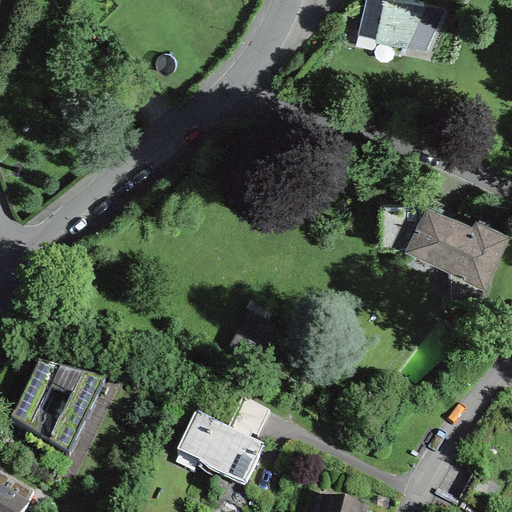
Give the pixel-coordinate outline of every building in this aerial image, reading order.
[(365,0),(358,31),(402,41),(401,46),(405,47),(406,43),(426,47),(445,6),(418,0),(365,0)] [(127,77),(117,87),(137,107),(138,106),(147,97),(127,77)] [(381,243),(411,243),(427,210),(419,206),(419,203),(393,203),(381,203),(381,243)] [(429,205),(427,210),(411,243),(452,263),(451,265),(451,266),(451,268),(451,297),(477,297),(477,274),(484,275),(504,233),(477,220),(473,226),(438,209),(429,205)] [(265,327),(249,318),(233,349),(248,358),(252,351),(255,352),(258,347),(255,345),(265,327)] [(17,409),(11,422),(69,457),(106,380),(38,364),(17,409)] [(250,440),(252,434),(258,437),(270,412),(243,398),(228,429),(197,414),(181,446),(202,456),(198,464),(246,486),(248,481),(260,456),(249,451),(254,442),(250,440)] [(0,511),(21,511),(35,489),(0,469),(0,511)] [(492,511),(506,486),(478,471),(462,501),(483,511),(492,511)] [(363,511),(365,508),(334,500),(331,511),(363,511)]
